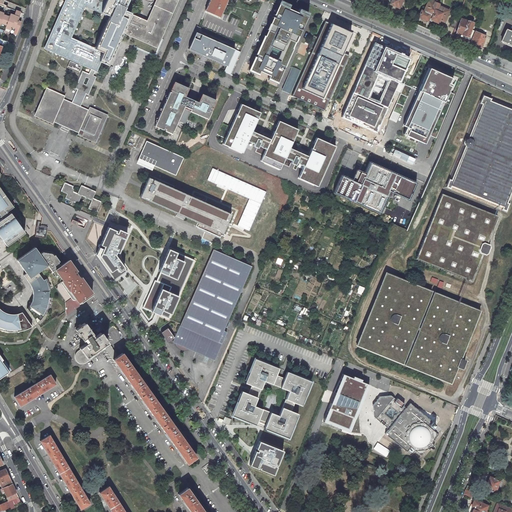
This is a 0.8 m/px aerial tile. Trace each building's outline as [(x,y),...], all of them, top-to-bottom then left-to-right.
[(65,0),(44,48),(91,69),(95,71),(97,71),(101,62),(109,66),(123,35),(123,33),(157,48),(178,0),(65,0)] [(210,0),(205,11),(220,17),(227,0),(260,0),(263,1),(262,0),(210,0)] [(436,1),(435,0),(430,0),(430,2),(428,1),(424,12),(422,11),(419,17),(428,20),(429,18),(431,19),(431,20),(437,22),(438,21),(439,22),(440,20),(444,21),(448,10),(438,6),(439,4),(435,2),(436,1)] [(504,1),(501,0),(497,0),(495,6),(502,8),(504,1)] [(289,6),(280,2),(275,12),(274,13),(274,15),(273,17),(267,30),(268,30),(265,36),(264,36),(256,54),(257,55),(256,57),(255,57),(249,70),(259,74),(260,72),(269,76),(268,79),(278,83),(284,70),(283,69),(284,67),(285,67),(293,48),(295,42),(296,42),(301,30),(302,27),(302,28),(308,14),(299,10),(297,13),(288,9),(289,6)] [(16,37),(21,22),(18,21),(21,13),(16,11),(14,16),(10,15),(10,16),(4,32),(9,34),(10,32),(13,34),(12,36),(16,37)] [(4,32),(10,16),(2,13),(0,12),(0,32),(4,34),(4,32)] [(473,23),(461,19),(456,33),(463,35),(462,37),(468,39),(471,29),(473,23)] [(351,33),(325,21),(292,96),(324,110),(349,55),(342,52),(351,33)] [(486,36),(471,29),(468,39),(471,40),(470,42),(482,47),(486,36)] [(511,32),(506,30),(501,41),(511,45),(511,32)] [(227,66),(234,49),(196,32),(189,49),(227,66)] [(373,42),(340,118),(377,134),(410,58),(373,42)] [(69,68),(80,72),(82,67),(81,67),(82,65),(79,64),(78,65),(71,62),(69,68)] [(292,66),(282,90),(289,94),(300,70),(292,66)] [(88,95),(96,77),(93,75),(95,71),(91,69),(89,74),(88,73),(82,71),(80,75),(80,76),(74,89),(77,90),(72,102),(80,106),(86,93),(88,95)] [(450,80),(429,70),(419,92),(422,93),(406,128),(409,129),(406,136),(419,142),(421,136),(434,142),(454,96),(448,93),(450,88),(447,87),(450,80)] [(169,92),(154,126),(163,130),(164,129),(165,129),(165,131),(172,134),(183,108),(190,111),(189,111),(208,119),(211,110),(210,110),(211,109),(212,109),(216,100),(211,99),(201,93),(198,102),(185,96),(187,90),(173,84),(170,91),(171,91),(170,92),(169,92)] [(65,96),(46,88),(34,116),(53,124),(54,122),(62,125),(61,127),(69,131),(70,129),(78,133),(77,135),(96,143),(107,116),(108,115),(102,112),(89,107),(88,110),(80,106),(72,102),(63,99),(65,96)] [(406,128),(422,93),(419,92),(403,126),(406,128)] [(511,104),(482,93),(443,188),(496,209),(507,213),(511,201),(511,104)] [(241,111),(238,110),(225,138),(231,141),(229,147),(242,153),(247,141),(252,143),(251,145),(257,148),(258,146),(266,149),(263,155),(267,157),(264,163),(280,170),(285,158),(291,161),(290,163),(295,165),(296,162),(298,164),(303,166),(298,178),(314,185),(317,180),(320,181),(334,150),(330,148),(332,145),(319,139),(316,145),(313,144),(308,156),(303,154),(303,153),(302,151),(301,152),(300,153),(289,148),(296,133),(293,131),(294,128),(281,122),(279,128),(276,127),(270,139),(265,137),(266,135),(265,135),(264,134),(262,136),(252,131),(258,116),(255,114),(257,111),(244,105),(241,111)] [(229,147),(231,141),(225,138),(223,144),(229,147)] [(146,141),(138,159),(176,175),(184,158),(146,141)] [(415,183),(368,162),(363,173),(357,170),(352,180),(342,176),(335,192),(379,212),(386,196),(390,198),(393,192),(408,199),(415,183)] [(213,168),(208,180),(250,198),(237,227),(249,232),(267,192),(213,168)] [(192,197),(148,177),(140,197),(197,223),(222,234),(227,224),(231,214),(192,197)] [(96,191),(81,185),(77,193),(74,191),(74,189),(73,188),(73,186),(64,182),(62,187),(62,189),(61,191),(67,194),(65,198),(78,204),(81,196),(91,200),(88,209),(94,211),(99,201),(93,198),(96,191)] [(493,216),(437,193),(411,259),(466,281),(470,283),(496,217),(493,216)] [(2,219),(0,220),(0,238),(1,238),(4,242),(22,229),(20,227),(14,218),(12,216),(10,213),(9,214),(7,211),(13,207),(5,195),(0,198),(0,218),(1,218),(2,219)] [(128,233),(112,226),(111,228),(108,227),(96,254),(115,280),(128,272),(115,255),(116,252),(119,253),(128,233)] [(35,247),(16,260),(26,273),(23,275),(29,283),(39,276),(41,280),(49,291),(49,290),(55,286),(61,282),(53,271),(62,265),(53,252),(44,250),(40,254),(35,247)] [(252,265),(214,248),(173,340),(175,341),(176,344),(177,345),(178,346),(179,348),(181,349),(184,349),(186,350),(188,349),(190,348),(191,348),(192,347),(193,346),(193,345),(194,345),(197,346),(195,351),(214,360),(227,332),(223,330),(252,265)] [(159,271),(155,280),(181,291),(194,260),(177,253),(169,249),(159,271)] [(61,282),(73,300),(76,300),(79,304),(94,293),(83,277),(81,278),(77,273),(78,271),(70,259),(62,265),(53,271),(61,282)] [(432,291),(385,272),(356,345),(402,364),(417,328),(432,291)] [(39,276),(29,283),(29,284),(31,287),(32,290),(33,293),(33,296),(32,297),(32,300),(31,303),(29,306),(27,308),(34,319),(36,318),(39,321),(41,319),(44,315),(46,311),(48,307),(49,303),(50,299),(50,296),(50,294),(49,290),(49,291),(41,280),(39,276)] [(181,291),(155,280),(143,307),(169,319),(181,291)] [(458,301),(434,292),(419,328),(404,365),(450,383),(457,367),(462,369),(465,361),(460,359),(480,310),(458,301)] [(0,329),(1,330),(4,331),(8,331),(12,332),(15,331),(20,331),(26,329),(32,326),(22,312),(19,313),(17,314),(14,314),(12,314),(9,314),(6,313),(3,311),(1,310),(0,309),(0,329)] [(80,349),(86,357),(107,342),(102,334),(101,333),(94,338),(93,338),(91,334),(92,333),(84,323),(81,325),(80,324),(78,326),(77,325),(74,327),(75,329),(85,344),(79,348),(80,348),(80,349)] [(167,328),(162,332),(168,342),(174,337),(167,328)] [(86,357),(80,349),(78,351),(76,353),(75,355),(75,356),(75,359),(75,360),(78,362),(80,363),(81,364),(84,363),(86,362),(105,349),(110,356),(113,359),(118,356),(115,352),(108,342),(86,357)] [(137,374),(122,353),(118,356),(113,359),(119,368),(130,383),(142,399),(153,415),(164,431),(176,447),(187,463),(196,456),(190,449),(178,430),(167,416),(154,397),(143,382),(137,374)] [(0,378),(11,370),(0,356),(0,378)] [(308,380),(287,372),(284,379),(276,375),(279,368),(257,359),(253,361),(245,382),(251,385),(248,393),(241,390),(233,412),(234,416),(256,425),(258,421),(262,423),(266,425),(264,428),(286,437),(290,435),(299,414),(292,411),(295,403),(302,406),(310,385),(308,380)] [(56,384),(50,374),(44,378),(14,396),(20,406),(38,395),(56,384)] [(370,385),(342,374),(320,424),(349,434),(356,435),(361,434),(358,408),(370,385)] [(411,448),(422,457),(428,449),(429,450),(430,449),(432,450),(434,450),(434,447),(433,446),(434,445),(433,443),(439,436),(428,427),(429,426),(433,429),(436,425),(411,404),(407,409),(404,407),(405,405),(398,400),(397,401),(392,397),(380,398),(373,406),(374,418),(389,431),(385,435),(407,453),(408,453),(411,448)] [(223,420),(222,422),(229,425),(231,420),(225,417),(223,420)] [(59,452),(49,435),(40,441),(50,458),(60,475),(70,492),(81,509),(88,504),(90,503),(85,495),(76,479),(66,463),(59,452)] [(384,458),(393,445),(380,436),(372,449),(384,458)] [(284,450),(259,441),(249,465),(275,475),(284,450)] [(494,463),(487,460),(485,466),(492,469),(494,463)] [(0,488),(3,487),(12,484),(10,479),(5,469),(0,471),(0,488)] [(498,480),(489,476),(484,488),(494,492),(498,480)] [(12,484),(3,487),(7,496),(16,492),(12,484)] [(125,511),(116,497),(109,486),(99,492),(110,509),(112,511),(125,511)] [(204,511),(195,498),(187,487),(178,494),(191,511),(204,511)] [(16,492),(7,496),(9,501),(18,497),(16,492)] [(9,501),(0,504),(0,510),(14,505),(13,505),(21,502),(18,497),(9,501)] [(486,511),(484,511),(486,506),(473,500),(471,506),(473,506),(470,511),(486,511)] [(496,502),(491,511),(510,511),(511,508),(497,502),(496,502)]
